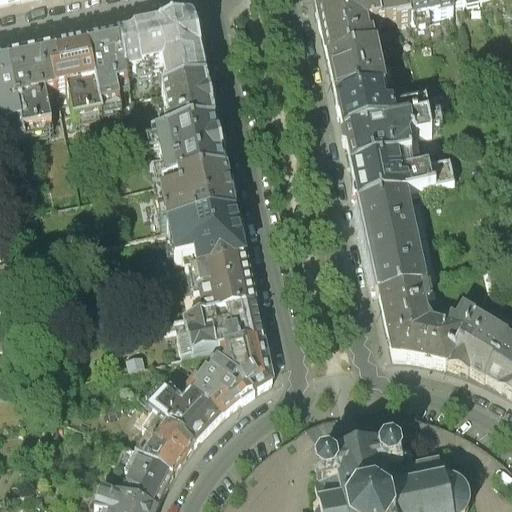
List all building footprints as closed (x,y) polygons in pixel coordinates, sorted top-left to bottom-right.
[(0,0),(0,8),(22,4),(21,0),(0,0)] [(329,61),(331,69),(375,59),(371,38),(364,0),(343,0),(316,6),(329,61)] [(364,0),(371,38),(409,30),(402,0),(364,0)] [(402,0),(409,30),(450,24),(449,15),(445,0),(402,0)] [(445,0),(449,15),(479,9),(477,0),(445,0)] [(511,0),(477,0),(479,9),(511,3),(511,0)] [(188,33),(122,46),(129,85),(163,79),(167,97),(210,90),(205,65),(199,40),(188,33)] [(132,100),(129,85),(122,46),(95,52),(89,53),(102,116),(132,100)] [(82,54),(49,61),(57,103),(70,100),(76,130),(103,124),(102,116),(89,53),(82,54)] [(338,102),(339,109),(383,100),(375,59),(350,64),(331,69),(338,102)] [(15,68),(9,69),(25,141),(52,136),(45,105),(57,103),(49,61),(15,68)] [(3,70),(0,70),(0,130),(5,129),(10,154),(27,151),(25,141),(9,69),(3,70)] [(217,124),(210,90),(167,97),(163,100),(169,131),(165,134),(166,141),(218,132),(217,124)] [(345,134),(346,139),(428,122),(424,106),(385,113),(383,100),(339,109),(345,134)] [(347,146),(353,174),(400,165),(409,162),(405,145),(431,138),(428,122),(346,139),(347,146)] [(226,170),(218,132),(166,141),(159,143),(168,191),(228,177),(226,170)] [(360,204),(361,210),(404,201),(452,189),(448,171),(403,180),(400,165),(353,174),(360,204)] [(235,212),(228,177),(168,191),(170,202),(161,204),(167,237),(237,221),(235,212)] [(370,253),(380,300),(423,291),(404,201),(361,210),(370,253)] [(238,227),(237,221),(167,237),(174,272),(185,271),(187,278),(245,266),(238,227)] [(253,303),(245,266),(187,278),(193,303),(201,301),(206,323),(255,312),(253,303)] [(437,369),(447,371),(476,322),(465,314),(458,325),(450,325),(451,335),(427,336),(422,330),(421,325),(425,320),(423,310),(429,308),(425,290),(423,291),(380,300),(394,364),(420,366),(437,369)] [(256,318),(255,312),(206,323),(173,332),(179,365),(225,357),(263,350),(260,336),(256,318)] [(464,378),(486,386),(507,348),(511,336),(511,331),(499,324),(494,333),(476,322),(447,371),(464,378)] [(499,393),(511,399),(511,398),(511,350),(507,348),(486,386),(499,393)] [(269,380),(263,350),(225,357),(221,377),(213,376),(192,403),(221,426),(244,410),(267,395),(269,380)] [(197,451),(221,426),(192,403),(185,413),(170,401),(151,420),(155,424),(193,456),(197,451)] [(175,482),(193,456),(155,424),(139,443),(147,448),(135,464),(172,486),(175,482)] [(331,470),(315,474),(315,475),(313,475),(317,497),(314,498),(316,511),(467,511),(466,507),(465,504),(463,502),(462,499),(459,497),(456,495),(454,494),(450,493),(447,492),(444,493),(443,491),(445,489),(446,488),(447,486),(448,484),(448,482),(448,479),(447,477),(445,476),(444,474),(441,473),(440,473),(439,470),(420,474),(420,472),(416,473),(416,474),(410,476),(410,474),(410,472),(410,471),(409,469),(408,468),(406,467),(405,467),(403,467),(402,467),(400,468),(398,458),(396,458),(395,457),(380,460),(380,461),(378,461),(378,459),(332,469),(332,471),(331,471),(331,470)] [(158,511),(172,486),(135,464),(124,483),(131,486),(121,507),(133,511),(158,511)] [(133,511),(121,507),(100,500),(98,511),(133,511)]
